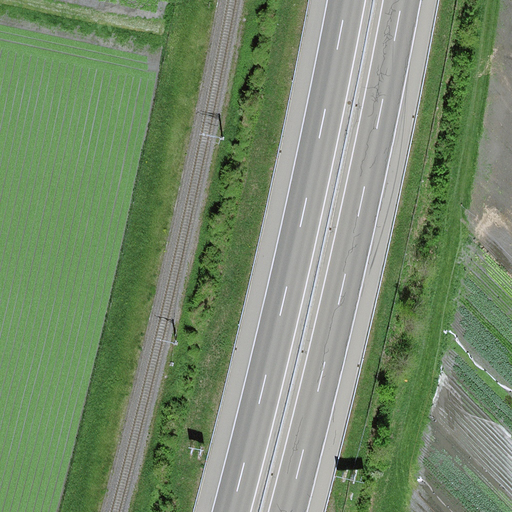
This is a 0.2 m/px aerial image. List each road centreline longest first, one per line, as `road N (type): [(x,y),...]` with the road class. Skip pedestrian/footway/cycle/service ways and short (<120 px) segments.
road 1 (motorway): [(349,0),(330,106),(227,511)]
road 2 (motorway): [(300,511),(408,0)]
